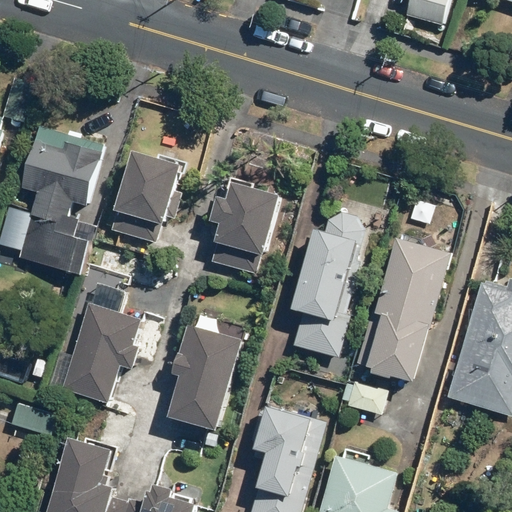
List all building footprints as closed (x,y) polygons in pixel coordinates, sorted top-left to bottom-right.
[(410,0),(407,15),(441,25),(448,0),(410,0)] [(14,79),(4,115),(28,123),(39,86),(14,79)] [(40,126),(21,188),(36,192),(30,212),(8,206),(0,232),(0,244),(22,251),(20,258),(81,275),(96,226),(78,221),(79,218),(69,215),(73,202),(87,206),(105,145),(81,138),(82,134),(69,130),(68,134),(40,126)] [(175,220),(183,193),(174,191),(182,165),(133,151),(115,210),(118,211),(112,230),(158,244),(166,217),(175,220)] [(219,263),(261,276),(284,197),(258,189),(260,185),(238,178),(232,200),(224,197),(216,221),(226,224),(220,243),(225,245),(219,263)] [(315,230),(292,310),(304,313),(294,345),(340,358),(352,316),(346,314),(366,241),(360,240),(363,229),(358,218),(343,214),(329,221),(325,233),(315,230)] [(394,237),(359,363),(373,367),(371,373),(392,379),(392,376),(413,382),(428,328),(432,329),(453,253),(394,237)] [(482,283),(448,398),(511,416),(511,277),(509,286),(487,280),(486,284),(482,283)] [(93,305),(118,312),(125,291),(100,283),(93,305)] [(73,354),(62,389),(109,403),(121,364),(134,368),(140,347),(134,345),(142,319),(118,312),(93,305),(89,303),(73,354)] [(173,417),(220,430),(246,340),(192,325),(178,375),(185,376),(173,417)] [(50,390),(61,393),(62,389),(73,354),(62,351),(50,390)] [(353,402),(352,406),(386,416),(393,391),(360,383),(359,387),(350,385),(345,401),(353,402)] [(250,511),(302,511),(327,422),(266,405),(254,448),(257,449),(254,457),(265,459),(250,511)] [(52,436),(59,417),(23,406),(17,426),(52,436)] [(131,511),(133,505),(114,499),(117,488),(110,487),(113,477),(106,476),(113,451),(71,439),(50,511),(131,511)] [(337,455),(320,511),(400,511),(389,507),(399,473),(337,455)] [(131,511),(195,511),(198,504),(175,498),(177,491),(158,485),(156,494),(152,492),(148,505),(134,501),(133,505),(131,511)]
